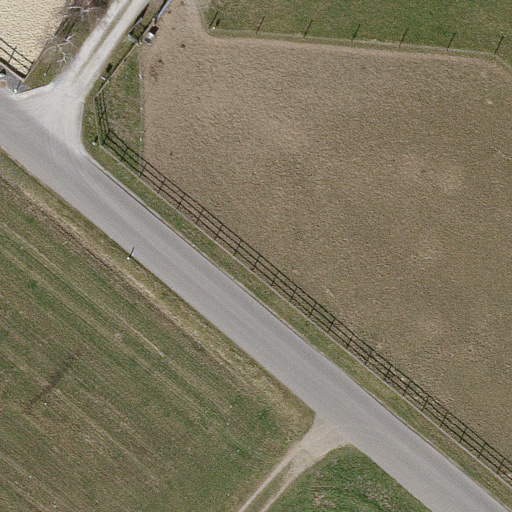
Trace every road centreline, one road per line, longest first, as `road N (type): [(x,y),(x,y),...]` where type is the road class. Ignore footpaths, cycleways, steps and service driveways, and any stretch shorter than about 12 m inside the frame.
road 1 (unclassified): [(470,511),(0,118)]
road 2 (track): [(350,411),(251,511)]
